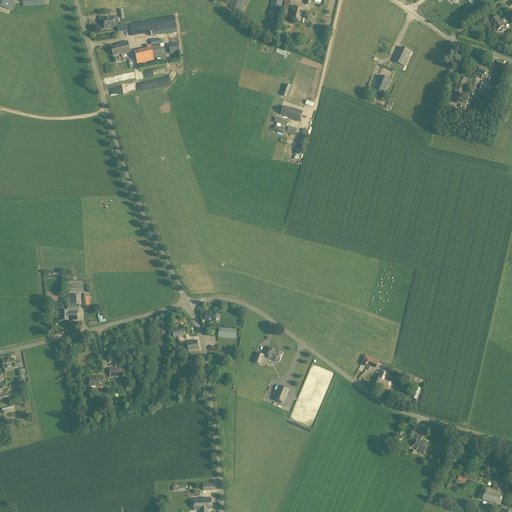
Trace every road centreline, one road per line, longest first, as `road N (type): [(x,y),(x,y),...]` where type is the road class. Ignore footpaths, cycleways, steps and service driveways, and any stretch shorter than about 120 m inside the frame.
road 1 (unclassified): [(511,445),(386,405),(233,300),(186,304)]
road 2 (unclassified): [(186,304),(121,164),(76,0)]
road 3 (unclassified): [(221,511),(204,350),(186,304)]
road 4 (unclassified): [(0,352),(186,304)]
road 5 (unclassified): [(511,61),(450,39),(391,0)]
